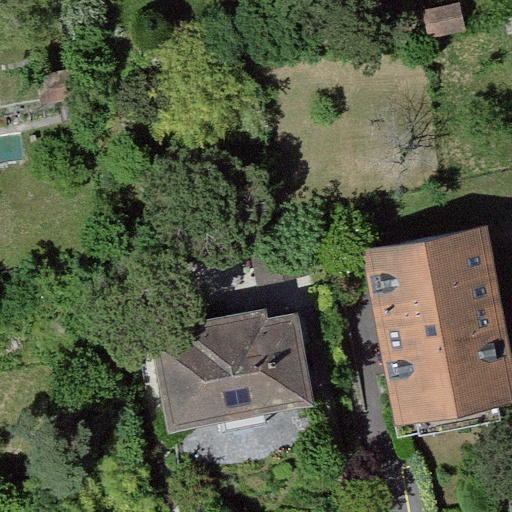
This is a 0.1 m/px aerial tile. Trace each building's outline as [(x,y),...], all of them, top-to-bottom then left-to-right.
[(461,5),(425,12),(430,38),(466,31),(461,5)] [(38,62),(42,96),(83,91),(79,57),(38,62)] [(248,239),(253,277),(311,270),(306,232),(248,239)] [(511,377),(484,233),(369,255),(401,422),(511,400),(511,377)] [(269,310),(180,324),(183,343),(157,348),(170,428),(310,405),(296,319),(271,323),(269,310)]
